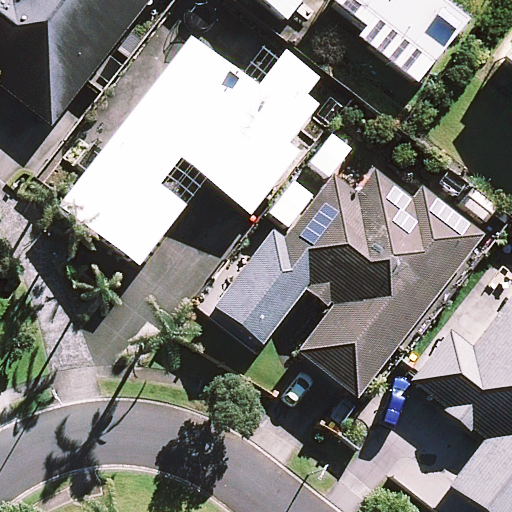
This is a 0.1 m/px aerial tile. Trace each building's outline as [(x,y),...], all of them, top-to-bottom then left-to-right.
[(146,0),(0,0),(0,90),(48,128),(146,0)] [(303,0),(248,0),(283,27),(303,0)] [(438,0),(324,0),(323,2),(358,30),(350,39),(408,85),(455,25),(433,8),(438,0)] [(282,148),(312,110),(298,100),(313,82),(280,56),(250,94),(186,43),(55,209),(129,268),(176,209),(150,189),(172,160),(243,216),(291,155),(282,148)] [(511,48),(502,61),(511,68),(511,48)] [(410,202),(373,173),(350,202),(327,183),(266,258),(329,309),(292,355),(349,401),(479,240),(419,191),(410,202)] [(511,511),(511,287),(469,343),(450,328),(406,385),(480,443),(445,488),(475,511),(511,511)]
